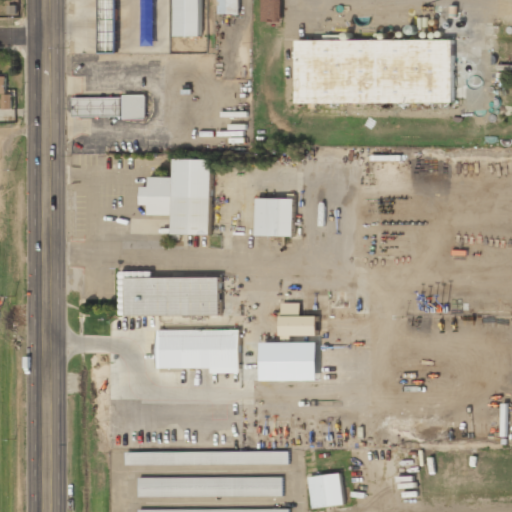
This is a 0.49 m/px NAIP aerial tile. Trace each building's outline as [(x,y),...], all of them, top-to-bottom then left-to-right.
[(100,0),(102,53),(118,53),(117,0),(100,0)] [(203,36),(202,0),(176,0),(177,36),(203,36)] [(241,13),(240,0),(219,0),(220,14),(241,13)] [(263,0),(263,21),(283,22),(283,0),(263,0)] [(455,39),(298,40),(299,103),(354,103),(354,112),(363,112),(363,103),(455,102),(455,39)] [(0,100),(3,100),(3,108),(8,108),(8,73),(0,73),(0,100)] [(4,108),(13,109),(13,94),(4,94),(4,108)] [(75,97),(75,118),(147,116),(147,96),(75,97)] [(213,234),(214,159),(176,158),(176,177),(151,176),(151,186),(143,186),(142,204),(150,204),(150,215),(175,215),(174,234),(213,234)] [(297,199),(258,198),(257,235),(296,236),(297,199)] [(319,315),(302,316),(302,303),(282,303),(282,342),(291,342),(291,335),(319,335),(319,315)] [(212,373),(241,373),(242,330),(160,329),(159,367),(212,368),(212,373)] [(291,451),(128,452),(128,464),(291,464),(291,451)] [(310,477),(315,508),(346,504),(342,473),(310,477)] [(284,496),(284,476),(141,477),(141,497),(284,496)]
